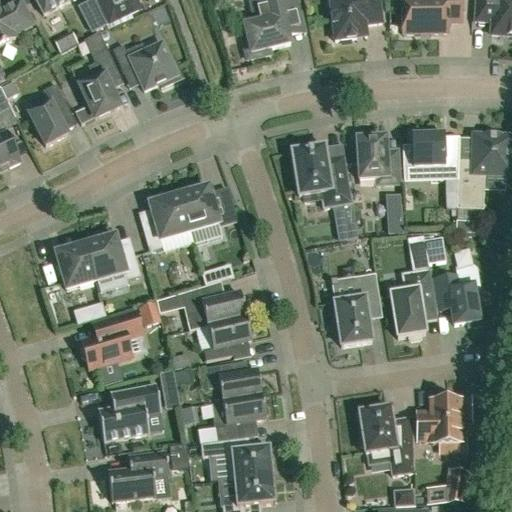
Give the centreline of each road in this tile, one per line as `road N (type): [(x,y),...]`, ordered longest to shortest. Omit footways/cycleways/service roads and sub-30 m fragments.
road 1 (residential): [(312,394),(277,243),(236,120)]
road 2 (residential): [(236,120),(366,93),(511,92)]
road 3 (residential): [(0,227),(236,120)]
road 4 (residential): [(39,511),(0,330)]
road 5 (residential): [(312,394),(478,368)]
